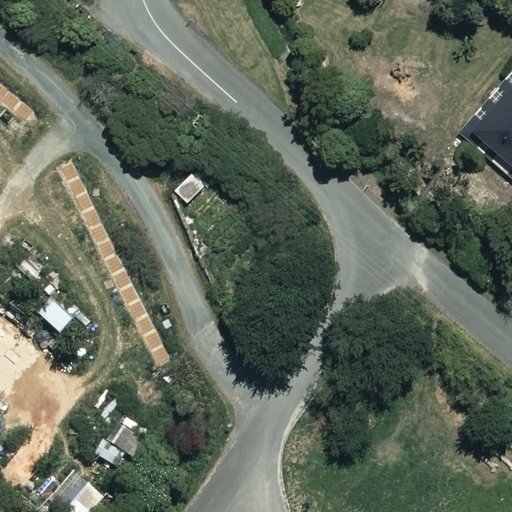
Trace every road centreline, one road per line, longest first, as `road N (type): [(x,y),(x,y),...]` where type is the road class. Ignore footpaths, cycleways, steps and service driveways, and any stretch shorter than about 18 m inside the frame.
road 1 (unclassified): [(210,511),(334,324),(358,276),(372,218)]
road 2 (tertiary): [(372,218),(204,76),(139,0)]
road 3 (tertiary): [(511,339),(372,218)]
